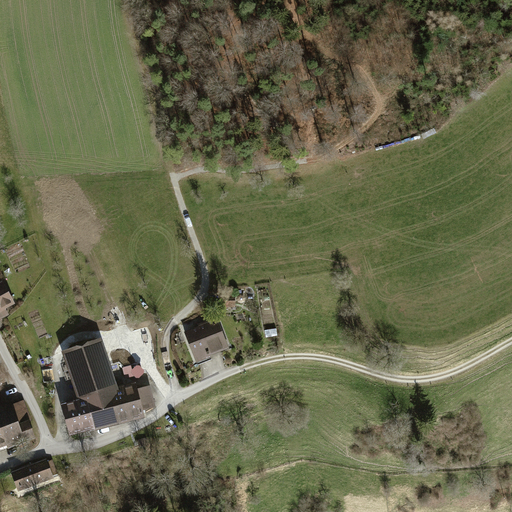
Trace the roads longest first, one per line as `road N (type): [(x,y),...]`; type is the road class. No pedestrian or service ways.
road 1 (track): [(511,342),(463,370),(420,380),(283,357),(177,396),(126,433),(0,469)]
road 2 (track): [(177,396),(163,338),(205,288),(179,183),(204,168),(260,169),(345,145),(382,108),(356,64)]
road 3 (track): [(62,449),(58,355),(69,341),(93,335),(132,346),(168,405)]
